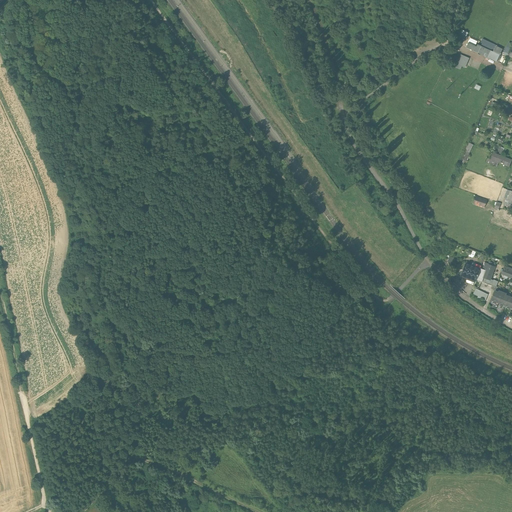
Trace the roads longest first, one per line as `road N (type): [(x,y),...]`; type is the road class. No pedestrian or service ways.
road 1 (track): [(150,0),(375,299)]
road 2 (track): [(273,408),(317,431),(352,427),(438,452),(511,446)]
road 3 (track): [(0,298),(49,511)]
road 4 (track): [(83,511),(123,459),(260,511)]
road 5 (track): [(428,260),(341,113)]
road 6 (track): [(341,113),(446,45)]
